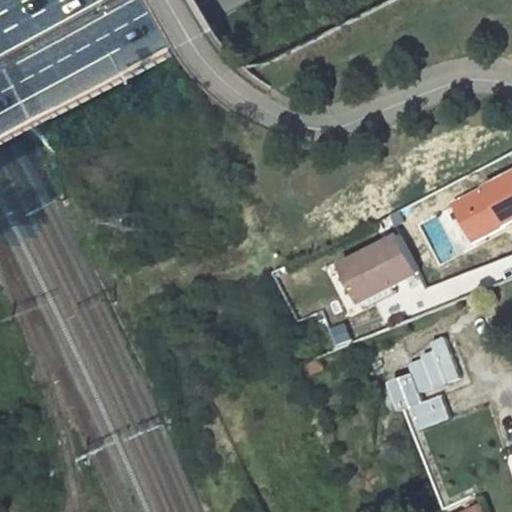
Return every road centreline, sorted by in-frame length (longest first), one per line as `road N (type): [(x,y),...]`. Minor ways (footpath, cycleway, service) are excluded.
road 1 (unclassified): [(177,0),(203,51),(253,100),(303,129),(356,125),(465,83),(500,84),(511,93)]
road 2 (trunk): [(0,94),(169,0)]
